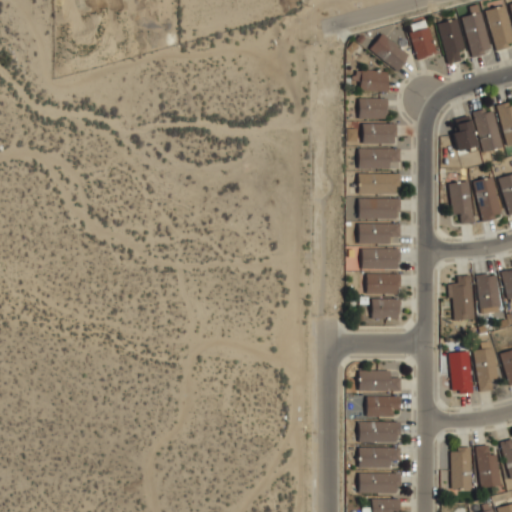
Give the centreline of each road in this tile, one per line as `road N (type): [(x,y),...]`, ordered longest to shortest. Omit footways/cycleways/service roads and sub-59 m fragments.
road 1 (residential): [(425,98),(431,511)]
road 2 (tertiary): [(322,511),(320,349)]
